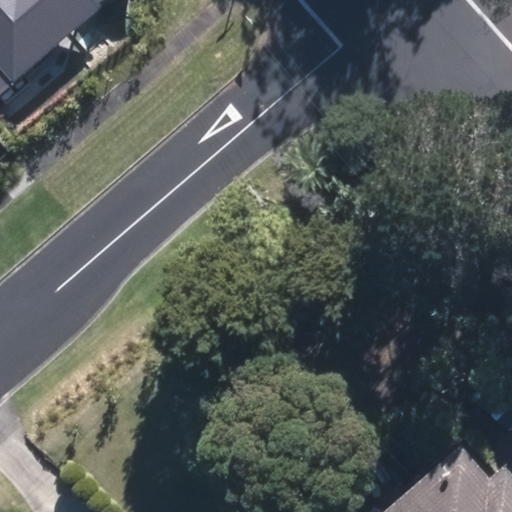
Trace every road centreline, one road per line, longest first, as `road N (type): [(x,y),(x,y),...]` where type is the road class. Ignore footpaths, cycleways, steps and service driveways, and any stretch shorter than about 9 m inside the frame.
road 1 (residential): [(0,341),(388,6)]
road 2 (residential): [(511,148),(388,6)]
